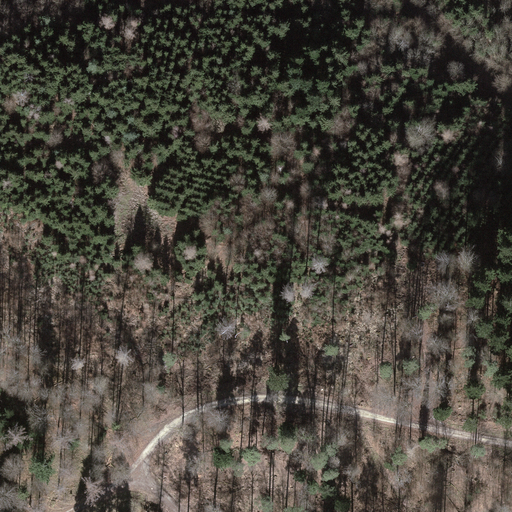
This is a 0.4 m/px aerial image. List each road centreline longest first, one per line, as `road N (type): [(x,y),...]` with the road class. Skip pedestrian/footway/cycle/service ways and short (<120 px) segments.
road 1 (track): [(511,444),(282,397),(217,402),(182,415),(122,479),(66,511)]
road 2 (track): [(0,316),(146,445)]
road 3 (track): [(511,100),(453,52),(411,0)]
